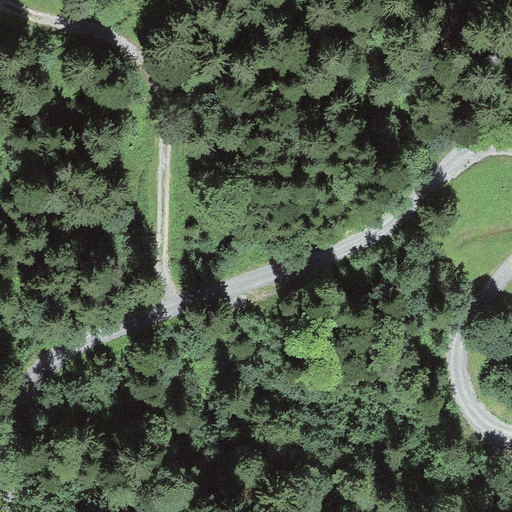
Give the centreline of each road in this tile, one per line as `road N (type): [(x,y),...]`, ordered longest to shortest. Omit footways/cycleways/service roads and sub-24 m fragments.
road 1 (track): [(511,149),(469,150),(375,233),(122,321),(65,358),(24,410),(0,509)]
road 2 (track): [(0,8),(112,36),(140,54),(158,83),(166,114),(162,274),(173,304)]
road 3 (track): [(511,434),(471,409),(455,369),(463,331),(511,266)]
